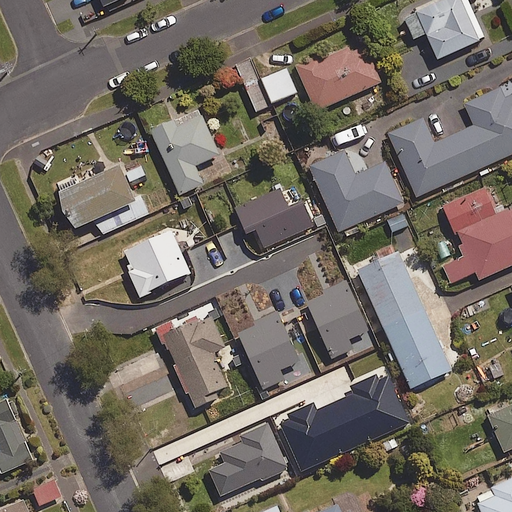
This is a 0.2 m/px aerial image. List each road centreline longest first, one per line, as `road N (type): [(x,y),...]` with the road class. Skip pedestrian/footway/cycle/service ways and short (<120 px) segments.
road 1 (residential): [(123,511),(0,235)]
road 2 (residential): [(60,86),(256,0)]
